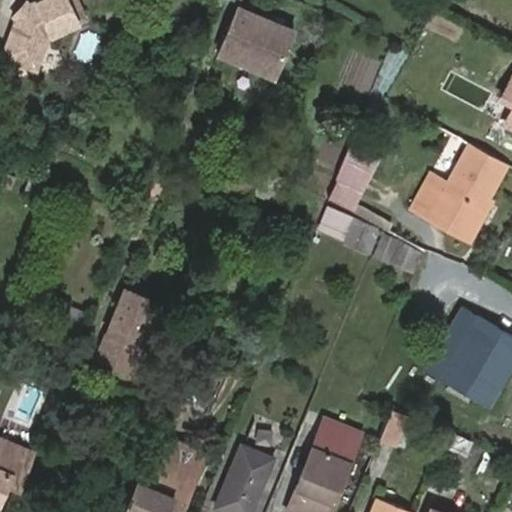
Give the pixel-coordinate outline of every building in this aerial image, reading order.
[(85,14),(78,0),(29,0),(31,5),(21,18),(16,17),(1,55),(35,68),(48,34),(85,14)] [(273,75),(293,27),(236,4),(216,52),(273,75)] [(507,160),(471,140),(448,178),(433,170),(415,204),(433,214),(437,206),(472,224),(490,192),(507,160)] [(379,157),(351,142),(336,179),(363,192),(379,157)] [(251,190),(262,164),(239,154),(218,203),(242,213),(251,190)] [(280,171),(262,164),(251,190),(269,197),(280,171)] [(16,177),(5,173),(2,186),(12,190),(16,177)] [(495,196),(490,192),(472,224),(437,206),(433,214),(472,236),(495,196)] [(343,240),(352,217),(328,207),(319,229),(343,240)] [(352,217),(343,240),(368,250),(377,228),(352,217)] [(371,254),(412,272),(423,248),(382,230),(371,254)] [(95,359),(135,376),(165,303),(124,286),(95,359)] [(46,334),(74,345),(87,310),(60,299),(46,334)] [(17,304),(11,323),(30,330),(39,307),(17,304)] [(511,333),(467,308),(463,317),(458,325),(442,352),(499,385),(511,363),(511,333)] [(499,385),(442,352),(432,370),(454,382),(451,386),(469,396),(471,391),(490,401),(499,385)] [(407,412),(389,406),(378,435),(395,441),(407,412)] [(325,417),(322,424),(357,437),(345,432),(347,426),(325,417)] [(322,424),(320,430),(354,444),(357,437),(322,424)] [(327,511),(354,444),(320,430),(288,508),(297,511),(327,511)] [(467,454),(473,441),(456,432),(449,444),(467,454)] [(0,498),(7,483),(20,488),(36,450),(2,437),(0,440),(0,498)] [(188,488),(202,451),(170,439),(156,476),(188,488)] [(217,505),(235,511),(250,511),(273,457),(242,444),(217,505)] [(153,484),(134,476),(119,511),(163,511),(166,507),(172,491),(153,484)] [(179,511),(188,488),(156,476),(153,484),(172,491),(166,507),(179,511)] [(415,511),(417,508),(375,491),(366,511),(415,511)]
